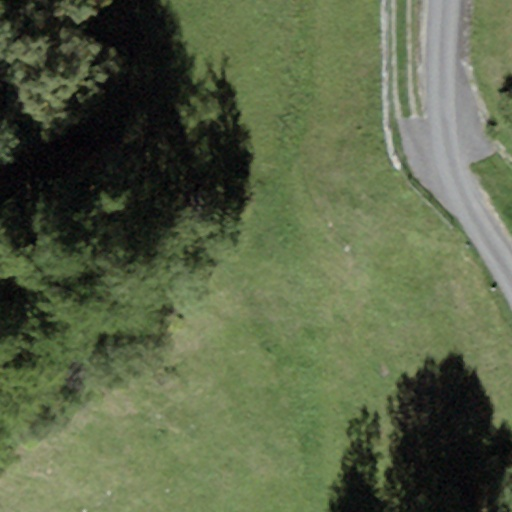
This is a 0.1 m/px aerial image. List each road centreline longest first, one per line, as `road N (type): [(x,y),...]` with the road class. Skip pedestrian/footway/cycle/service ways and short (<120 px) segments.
road 1 (unclassified): [(511,271),(452,169),(444,116),(452,0)]
road 2 (track): [(452,169),(407,125),(406,0)]
